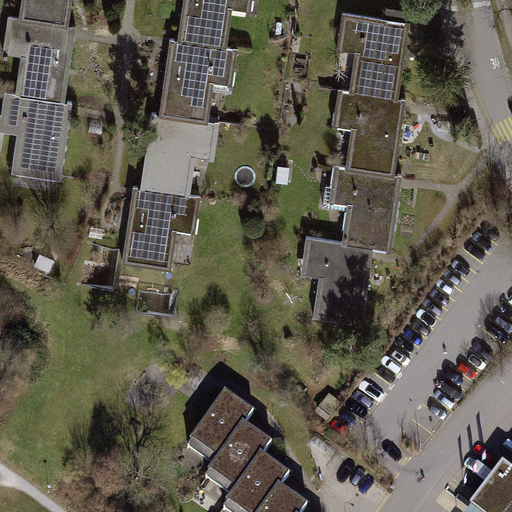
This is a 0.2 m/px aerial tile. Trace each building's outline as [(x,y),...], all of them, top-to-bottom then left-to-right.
[(28,0),(25,23),(72,29),(75,0),(28,0)] [(195,0),(189,45),(229,51),(236,10),(253,12),(254,0),(195,0)] [(414,24),(348,16),(343,55),(361,57),(356,95),(404,101),(414,24)] [(25,23),(16,22),(12,54),(27,56),(21,98),(68,105),(77,36),(78,30),(72,29),(25,23)] [(189,45),(177,43),(176,45),(165,118),(211,125),(217,84),(236,87),(241,52),(229,51),(189,45)] [(356,95),(346,93),(341,129),(358,132),(353,171),(400,177),(409,109),(410,102),(404,101),(356,95)] [(21,98),(9,96),(4,130),(23,133),(17,174),(63,181),(73,111),(74,106),(68,105),(21,98)] [(165,118),(157,117),(146,189),(196,197),(201,164),(218,166),(224,127),(211,125),(165,118)] [(353,171),(341,169),(336,206),(356,208),(351,244),(379,248),(396,250),(405,183),(406,178),(400,177),(353,171)] [(137,188),(126,263),(176,271),(181,235),(204,238),(210,199),(196,197),(146,189),(137,188)] [(351,244),(311,239),(306,277),(324,279),(318,318),(369,325),(378,257),(379,248),(351,244)] [(255,418),(229,400),(198,444),(224,462),(248,427),(255,418)] [(277,447),(248,427),(214,476),(243,496),(268,460),(277,447)] [(268,511),(285,489),(293,477),(268,460),(243,496),(236,506),(243,511),(268,511)] [(478,511),(511,511),(511,471),(503,465),(471,506),(478,511)] [(308,511),(311,507),(285,489),(268,511),(308,511)]
